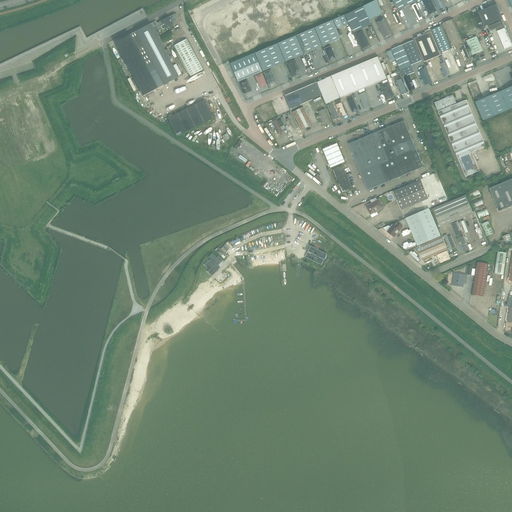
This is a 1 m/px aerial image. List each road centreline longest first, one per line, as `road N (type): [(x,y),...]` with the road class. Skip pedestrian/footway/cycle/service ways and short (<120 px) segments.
road 1 (unclassified): [(244,109),(482,0)]
road 2 (unclassified): [(280,157),(511,58)]
road 3 (unclassified): [(424,276),(280,157)]
road 4 (unclassified): [(75,56),(183,0)]
